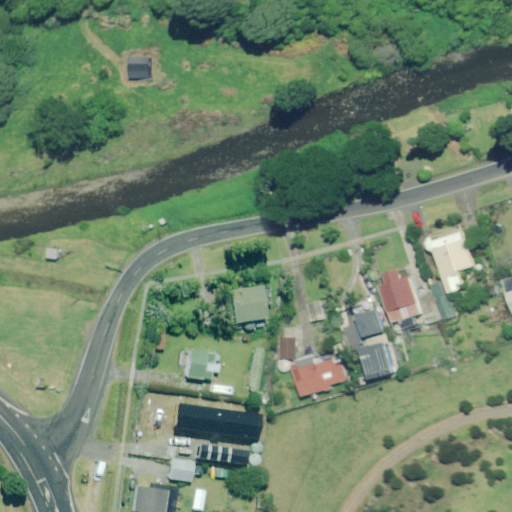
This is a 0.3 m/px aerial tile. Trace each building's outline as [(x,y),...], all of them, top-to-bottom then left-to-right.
[(155,54),(133,54),(133,79),(155,79),(155,54)] [(480,266),(467,224),(431,236),(435,249),(440,248),(455,293),(470,288),(465,271),(480,266)] [(65,248),(53,248),(52,259),(64,259),(65,248)] [(424,323),(422,316),(429,314),(415,267),(385,275),(399,322),(405,321),(407,328),(424,323)] [(434,286),(435,290),(427,293),(435,315),(427,318),(430,326),(448,320),(455,317),(461,315),(459,309),(468,306),(463,293),(450,297),(445,282),(434,286)] [(270,303),(268,285),(228,291),(233,323),(265,318),(263,304),(270,303)] [(327,314),(325,301),(314,302),(316,315),(327,314)] [(383,308),(364,314),(370,336),(390,331),(383,308)] [(365,346),(361,325),(347,328),(351,349),(365,346)] [(301,358),(302,335),(285,334),(284,358),(301,358)] [(400,373),(392,343),(368,349),(376,379),(400,373)] [(264,349),(256,348),(248,391),(257,392),(264,349)] [(219,352),(190,352),(189,378),(218,379),(219,352)] [(322,364),(319,355),(297,361),(307,397),(335,389),(334,385),(352,380),(346,358),(322,364)] [(211,384),(196,383),(195,392),(210,393),(211,384)] [(250,423),(218,419),(215,440),(246,444),(247,435),(262,437),(264,421),(250,419),(250,423)] [(243,454),(221,451),(219,463),(241,466),(243,454)] [(194,462),(171,459),(168,479),(191,482),(194,462)] [(134,511),(174,511),(177,492),(168,491),(136,487),(133,511),(134,511)]
